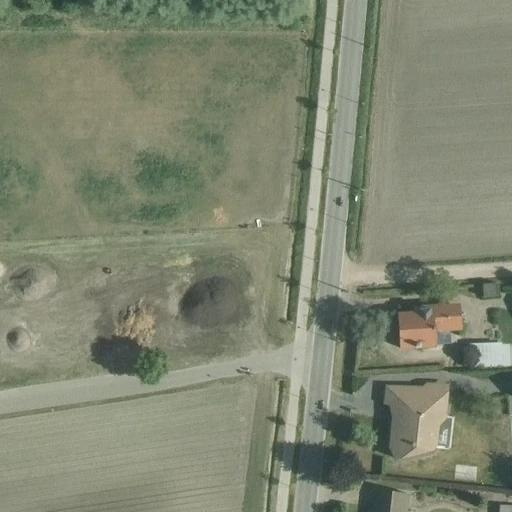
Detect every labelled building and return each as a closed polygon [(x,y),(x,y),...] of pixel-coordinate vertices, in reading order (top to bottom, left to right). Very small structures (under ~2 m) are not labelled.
[(496,284),(482,285),(482,297),(497,297),(496,284)] [(413,314),(397,315),(400,349),(452,345),(451,332),(461,331),(460,305),(413,309),(413,314)] [(500,344),(469,346),(470,367),(511,364),(511,350),(510,349),(510,345),(500,345),(500,344)] [(488,381),(472,383),(473,394),(489,393),(488,381)] [(402,420),(394,421),(392,436),(400,439),(397,447),(392,450),(398,463),(434,452),(437,448),(449,449),(452,420),(446,419),(449,385),(426,384),(423,387),(387,389),(386,404),(401,409),(402,420)] [(376,491),(373,511),(406,511),(408,496),(376,491)]
